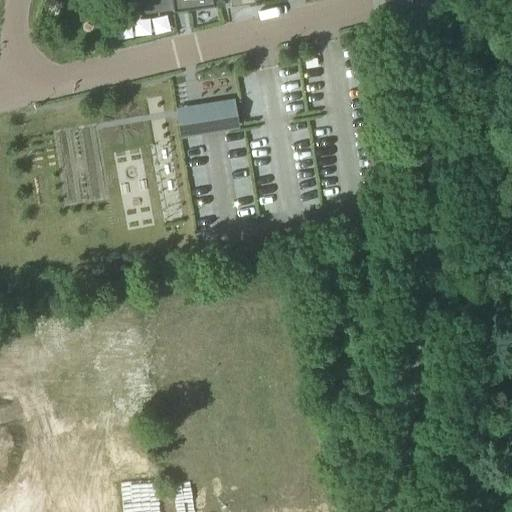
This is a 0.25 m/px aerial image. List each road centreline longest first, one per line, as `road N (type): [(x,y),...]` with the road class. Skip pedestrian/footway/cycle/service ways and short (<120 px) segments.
road 1 (unclassified): [(396,511),(425,394),(445,246),(455,0)]
road 2 (unclassified): [(27,90),(395,0)]
